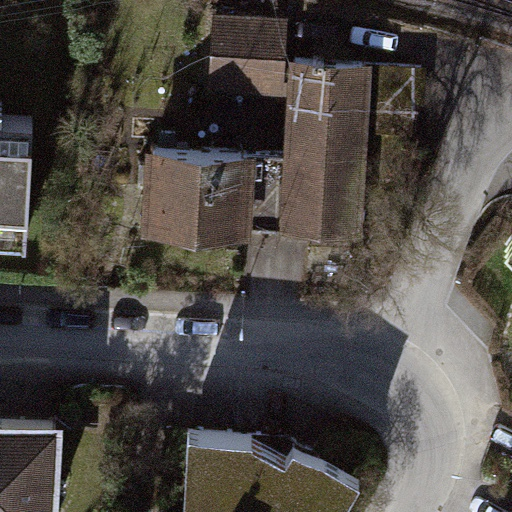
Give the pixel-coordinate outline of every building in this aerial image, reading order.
[(211,85),(287,88),(289,54),(291,13),(215,9),(211,85)] [(371,59),(289,54),(287,88),(282,149),(257,147),(252,223),(320,228),(360,230),(367,129),(371,59)] [(427,62),(371,59),(367,129),(415,131),(417,101),(426,102),(427,62)] [(0,232),(19,234),(25,112),(0,110),(0,232)] [(252,223),(257,147),(148,144),(148,158),(142,225),(252,232),(252,223)] [(0,412),(0,511),(24,511),(26,488),(44,489),(48,416),(26,414),(0,412)] [(261,424),(197,421),(193,511),(325,511),(348,471),(261,424)]
